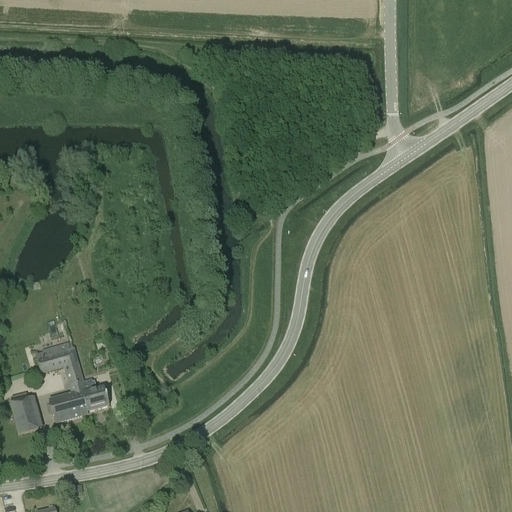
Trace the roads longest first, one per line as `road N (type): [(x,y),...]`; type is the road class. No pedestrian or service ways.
road 1 (secondary): [(0,487),(143,461),(241,403),(289,343),(309,255),(325,223),(406,156)]
road 2 (unclassified): [(406,156),(392,128),(390,0)]
road 3 (secondary): [(406,156),(511,83)]
